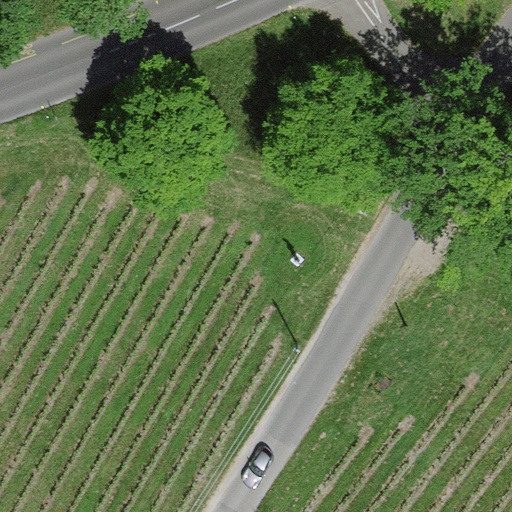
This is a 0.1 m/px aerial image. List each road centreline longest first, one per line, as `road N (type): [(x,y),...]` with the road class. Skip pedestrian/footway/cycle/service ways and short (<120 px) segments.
road 1 (unclassified): [(237,511),(365,300),(452,134)]
road 2 (tertiary): [(0,92),(224,0)]
road 3 (unclassified): [(452,134),(356,0)]
